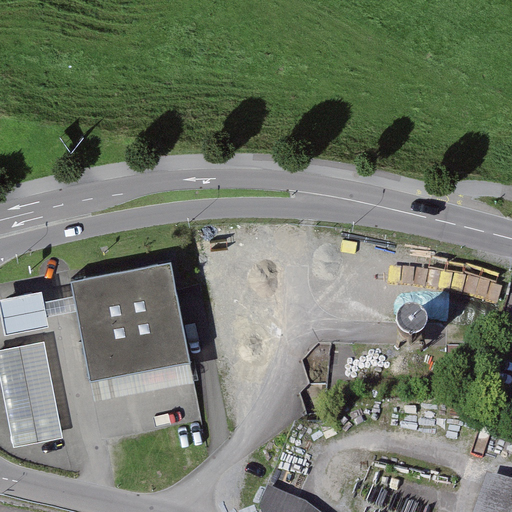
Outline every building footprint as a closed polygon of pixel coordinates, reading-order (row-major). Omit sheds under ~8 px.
[(209,422),(176,262),(77,282),(110,442),(209,422)] [(42,293),(0,301),(0,313),(5,337),(50,328),(42,293)] [(50,341),(0,350),(0,367),(14,447),(67,437),(50,341)] [(511,511),(511,484),(492,476),(477,511),(511,511)] [(302,511),(301,502),(268,486),(262,508),(263,511),(302,511)]
